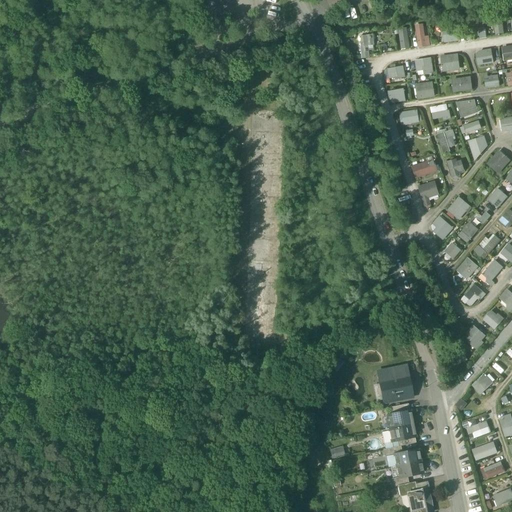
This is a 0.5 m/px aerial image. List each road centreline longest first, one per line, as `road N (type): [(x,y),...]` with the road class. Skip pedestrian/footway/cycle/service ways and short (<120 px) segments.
road 1 (residential): [(361,155),(425,343),(459,511)]
road 2 (unclassified): [(312,20),(361,155)]
road 3 (track): [(120,511),(0,444)]
